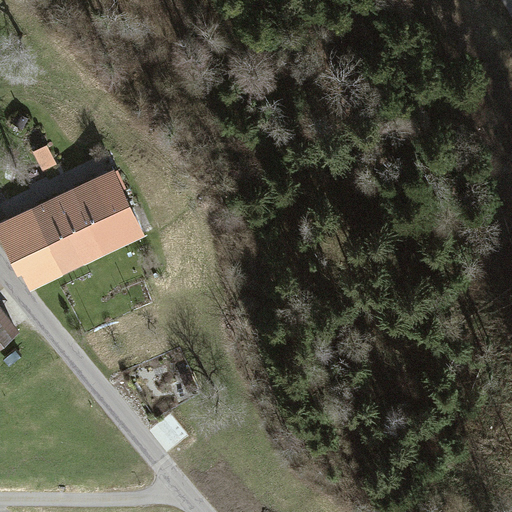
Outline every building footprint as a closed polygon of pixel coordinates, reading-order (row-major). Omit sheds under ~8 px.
[(46,141),(32,149),(42,167),(56,159),(46,141)] [(110,163),(70,183),(101,247),(141,227),(110,163)] [(70,183),(29,203),(60,267),(101,247),(70,183)] [(29,282),(60,267),(29,203),(0,217),(0,231),(17,265),(19,264),(29,282)] [(0,305),(0,337),(15,325),(0,305)]
